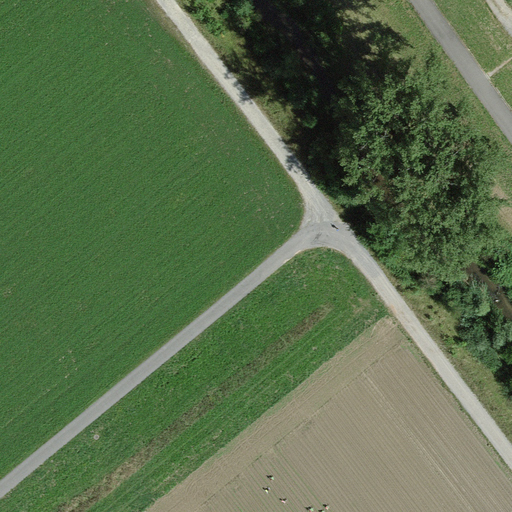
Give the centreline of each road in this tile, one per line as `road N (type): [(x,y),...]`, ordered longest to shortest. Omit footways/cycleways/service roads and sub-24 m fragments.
road 1 (track): [(332,221),(0,494)]
road 2 (track): [(511,457),(332,221)]
road 3 (track): [(170,0),(332,221)]
